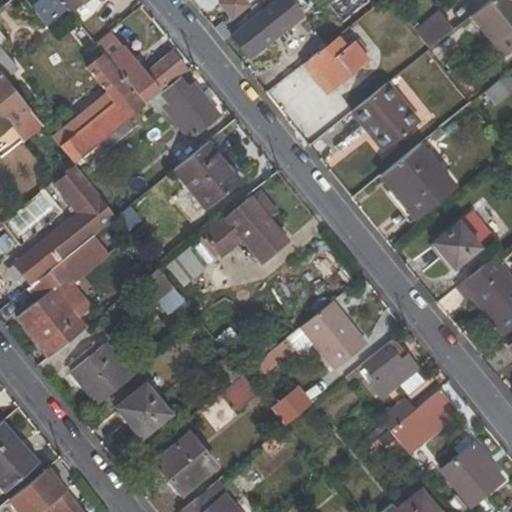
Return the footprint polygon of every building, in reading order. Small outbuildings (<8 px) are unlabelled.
[(23,0),(45,27),(68,10),(59,0),(23,0)] [(103,0),(59,0),(68,10),(70,13),(85,0),(98,0),(100,2),(103,0)] [(111,14),(128,0),(103,0),(100,2),(111,14)] [(230,20),(248,6),(242,0),(222,0),(217,4),(230,20)] [(302,16),(288,0),(278,0),(231,38),(248,59),(302,16)] [(252,0),(261,11),(270,3),(267,0),(252,0)] [(511,0),(489,0),(469,17),(501,57),(511,48),(511,0)] [(368,18),(378,30),(394,17),(384,5),(368,18)] [(437,14),(413,34),(427,50),(450,31),(437,14)] [(345,18),(331,28),(337,35),(347,28),(351,25),(345,18)] [(291,38),(299,48),(317,34),(309,25),(291,38)] [(352,40),(356,38),(347,28),(337,35),(307,60),(331,91),(369,61),(352,40)] [(143,73),(120,46),(107,58),(145,106),(147,105),(180,77),(187,71),(171,51),(143,73)] [(0,48),(0,74),(0,75),(12,64),(0,48)] [(130,118),(145,106),(107,58),(102,51),(85,65),(106,89),(115,101),(58,146),(72,164),(86,153),(130,118)] [(300,65),(325,96),(331,91),(307,60),(300,65)] [(496,103),(511,91),(511,79),(506,73),(486,90),(496,103)] [(0,116),(20,141),(41,125),(0,75),(0,74),(0,116)] [(193,84),(189,87),(180,77),(147,105),(153,114),(160,109),(188,143),(220,117),(193,84)] [(382,152),(418,124),(386,83),(350,113),(382,152)] [(106,89),(49,136),(58,146),(115,101),(106,89)] [(0,156),(20,141),(0,116),(0,156)] [(93,163),(137,128),(130,118),(86,153),(93,163)] [(204,210),(240,181),(208,141),(172,170),(204,210)] [(412,219),(452,187),(418,145),(378,177),(412,219)] [(510,175),(511,173),(511,157),(510,156),(501,164),(510,175)] [(77,216),(16,265),(31,284),(65,256),(115,216),(76,168),(53,186),(77,216)] [(268,220),(277,213),(257,188),(157,269),(170,284),(176,280),(180,286),(216,256),(218,259),(242,242),(260,264),(286,242),(268,220)] [(56,209),(40,190),(3,220),(18,239),(56,209)] [(432,243),(452,268),(492,236),(472,211),(432,243)] [(139,246),(123,258),(143,281),(157,269),(139,246)] [(65,256),(31,284),(26,288),(37,302),(16,319),(48,358),(86,327),(74,313),(84,306),(63,281),(77,270),(65,256)] [(511,329),(511,279),(493,256),(453,288),(464,301),(469,298),(501,338),(511,329)] [(140,283),(166,315),(183,301),(170,284),(157,269),(143,281),(140,283)] [(333,371),(366,344),(331,301),(298,328),(333,371)] [(400,360),(386,343),(344,377),(350,385),(360,377),(380,400),(399,385),(416,371),(417,370),(406,355),(400,360)] [(69,373),(95,406),(130,378),(104,346),(69,373)] [(227,355),(215,365),(229,384),(241,375),(243,374),(227,355)] [(425,382),(416,371),(399,385),(408,396),(425,382)] [(237,412),(258,395),(241,375),(229,384),(220,392),(237,412)] [(116,408),(139,437),(167,415),(144,386),(116,408)] [(297,391),(272,411),(284,425),(309,405),(297,391)] [(420,431),(448,408),(435,392),(414,409),(386,431),(394,441),(414,424),(420,431)] [(405,399),(378,421),(381,425),(386,431),(414,409),(405,399)] [(0,427),(33,466),(37,462),(2,421),(0,423),(0,427)] [(376,440),(383,449),(394,441),(386,431),(381,425),(366,436),(372,443),(376,440)] [(33,466),(0,427),(0,491),(1,493),(33,466)] [(150,462),(179,498),(216,469),(188,433),(150,462)] [(464,436),(449,449),(456,457),(471,444),(464,436)] [(468,505),(500,480),(471,444),(456,457),(439,469),(468,505)] [(80,511),(47,468),(5,501),(13,511),(80,511)] [(241,511),(216,480),(179,511),(241,511)] [(395,511),(435,511),(420,493),(395,511)]
